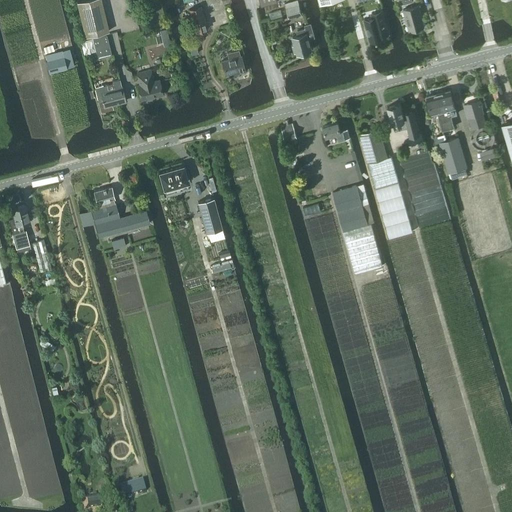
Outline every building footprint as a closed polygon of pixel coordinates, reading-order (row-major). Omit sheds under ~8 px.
[(82,0),(77,1),(86,36),(109,31),(101,0),(82,0)] [(286,4),(290,18),(303,14),(298,0),(286,4)] [(200,6),(188,9),(195,32),(207,29),(200,6)] [(404,10),(410,31),(425,27),(419,6),(404,10)] [(383,37),(383,35),(386,34),(388,33),(382,10),(381,10),(372,13),(371,13),(372,14),(372,17),(364,19),(366,27),(365,28),(367,34),(368,33),(370,42),(384,39),(383,37)] [(298,34),(292,36),(295,45),(293,45),(295,52),(297,51),(297,53),(306,51),(311,49),(311,47),(308,38),(309,37),(308,32),(313,31),(310,23),(305,24),(306,28),(297,30),(298,34)] [(106,35),(93,38),(95,46),(109,42),(107,34),(106,35)] [(80,41),(83,54),(95,51),(92,38),(80,41)] [(43,48),(45,53),(54,51),(52,45),(43,48)] [(47,56),(48,62),(47,62),(50,73),(66,69),(66,68),(74,67),(70,50),(47,56)] [(223,62),(226,75),(238,72),(238,74),(246,72),(242,56),(241,57),(239,51),(228,54),(229,60),(223,62)] [(150,69),(136,73),(139,84),(137,85),(141,99),(162,94),(159,79),(153,81),(150,69)] [(114,84),(95,89),(102,113),(108,111),(107,106),(126,102),(122,87),(120,80),(113,82),(114,84)] [(446,121),(441,123),(443,130),(454,127),(451,116),(457,115),(450,90),(438,93),(446,121)] [(437,112),(441,123),(446,121),(438,93),(427,97),(426,97),(431,114),(437,112)] [(483,94),(478,95),(482,109),(487,107),(483,94)] [(479,100),(464,104),(468,117),(472,129),(486,125),(482,113),(483,113),(479,100)] [(388,107),(392,124),(398,122),(400,128),(402,127),(407,140),(416,137),(412,124),(411,124),(409,118),(405,119),(401,104),(388,107)] [(338,122),(323,126),(326,136),(336,133),(339,141),(349,138),(347,130),(341,132),(338,122)] [(511,122),(503,125),(511,157),(511,122)] [(292,123),(280,126),(285,141),(297,138),(292,123)] [(380,129),(361,134),(369,163),(388,158),(380,129)] [(444,134),(436,136),(438,142),(439,142),(448,172),(450,179),(467,174),(465,167),(467,167),(458,136),(446,140),(444,134)] [(369,163),(368,163),(375,187),(398,181),(391,157),(388,158),(369,163)] [(160,171),(159,172),(159,173),(163,187),(163,188),(164,188),(166,187),(167,191),(174,189),(173,185),(186,182),(187,182),(187,180),(183,166),(183,165),(182,165),(182,166),(160,172),(160,171)] [(358,186),(333,193),(344,232),(369,225),(363,205),(369,204),(364,184),(358,186)] [(94,191),(98,209),(91,211),(98,237),(150,223),(146,210),(120,217),(116,204),(115,204),(114,199),(115,198),(112,187),(94,191)] [(213,197),(197,201),(206,231),(221,227),(213,197)] [(14,218),(9,219),(13,233),(24,230),(22,223),(29,221),(25,205),(12,208),(14,218)] [(369,225),(344,232),(355,273),(383,266),(371,224),(369,225)] [(12,235),(16,248),(30,244),(26,230),(12,235)] [(111,241),(114,250),(126,247),(124,238),(111,241)] [(32,243),(40,272),(52,268),(43,240),(32,243)] [(219,263),(212,265),(212,268),(213,271),(232,266),(231,262),(231,263),(229,263),(228,261),(221,262),(222,265),(220,266),(219,263)] [(43,279),(45,284),(55,281),(54,276),(43,279)] [(38,343),(49,349),(52,343),(42,337),(38,343)] [(144,480),(120,488),(123,497),(147,490),(144,480)] [(103,495),(87,497),(88,507),(105,505),(103,495)]
